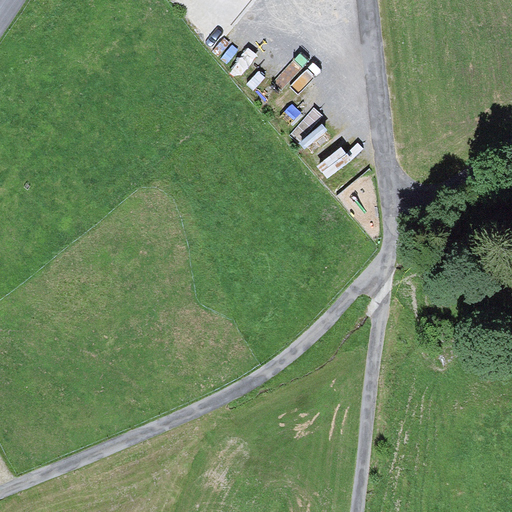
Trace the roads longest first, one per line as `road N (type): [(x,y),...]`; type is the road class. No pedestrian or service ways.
road 1 (track): [(0,492),(233,392),(275,366),(355,291),(434,198),(511,148)]
road 2 (unclassified): [(357,511),(395,241),(367,0)]
